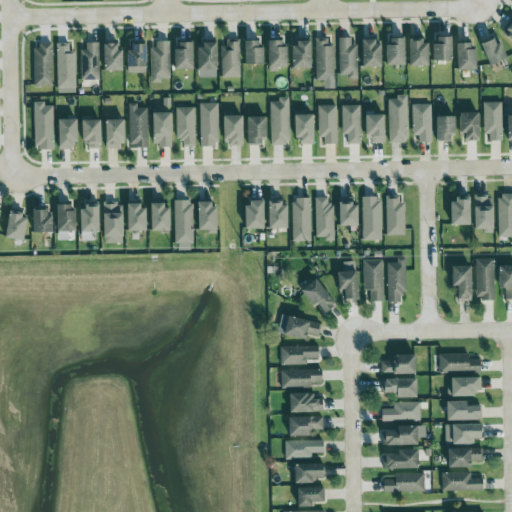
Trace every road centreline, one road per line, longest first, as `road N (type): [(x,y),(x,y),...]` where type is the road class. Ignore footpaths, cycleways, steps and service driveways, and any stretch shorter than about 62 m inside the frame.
road 1 (residential): [(15,178),(511,170)]
road 2 (residential): [(482,4),(13,16)]
road 3 (residential): [(508,331),(511,511)]
road 4 (residential): [(12,0),(15,178)]
road 5 (residential): [(349,334),(354,511)]
road 6 (residential): [(511,330),(349,334)]
road 7 (residential): [(431,331),(425,171)]
